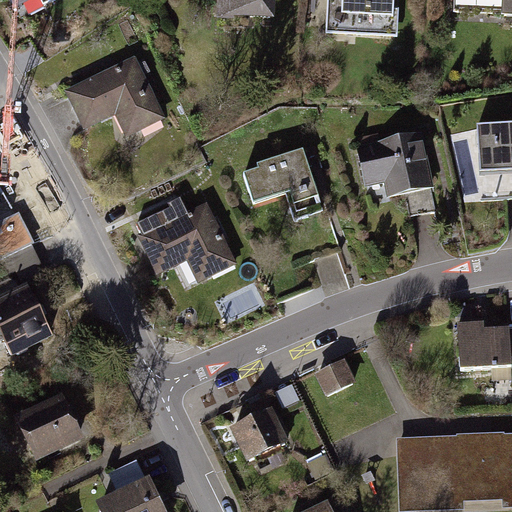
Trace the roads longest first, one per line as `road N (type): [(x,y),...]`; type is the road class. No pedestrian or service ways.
road 1 (residential): [(511,265),(374,296),(159,390)]
road 2 (residential): [(159,390),(0,88)]
road 3 (residential): [(220,511),(159,390)]
